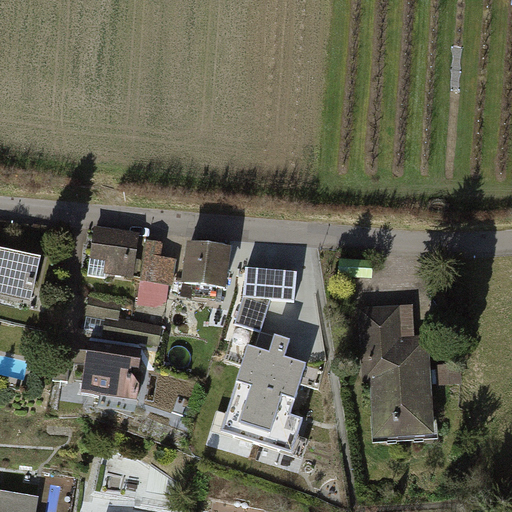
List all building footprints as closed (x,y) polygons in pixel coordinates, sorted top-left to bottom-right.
[(141,236),(98,231),(93,273),(136,278),(141,236)] [(168,244),(149,241),(139,305),(170,310),(178,259),(165,257),(168,244)] [(47,255),(0,244),(0,291),(37,299),(47,255)] [(234,253),(193,248),(188,287),(229,292),(234,253)] [(299,275),(247,271),(245,300),(235,327),(262,334),(272,302),(296,305),(299,275)] [(123,296),(91,291),(86,316),(108,320),(105,334),(158,344),(162,326),(119,318),(123,296)] [(419,308),(362,311),(366,383),(377,383),(380,442),(437,439),(432,339),(421,339),(419,308)] [(249,349),(222,434),(293,456),(305,419),(291,415),(307,366),(285,359),(290,344),(276,339),(272,350),(270,356),(249,349)] [(147,355),(91,348),(86,395),(141,401),(147,355)] [(39,511),(42,496),(0,489),(0,511),(39,511)]
